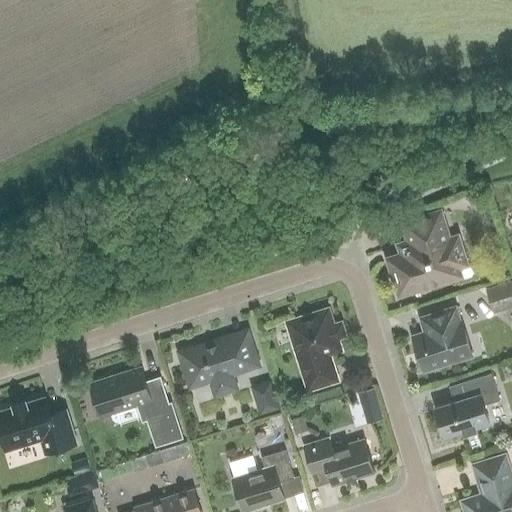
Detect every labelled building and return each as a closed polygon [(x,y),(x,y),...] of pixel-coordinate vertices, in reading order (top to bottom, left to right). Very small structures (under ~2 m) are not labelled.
[(461,274),(458,266),(465,264),(459,245),(450,248),(439,213),(404,224),(410,241),(400,244),(403,255),(389,259),(400,294),(461,274)] [(511,281),(511,280),(486,288),(494,313),(511,307),(511,281)] [(328,353),(340,350),(333,327),(335,327),(329,307),(310,313),(310,316),(288,323),(309,388),(336,380),(328,353)] [(422,370),(472,354),(462,323),(461,323),(455,307),(420,318),(425,334),(413,338),(422,370)] [(234,388),(231,378),(229,372),(256,364),(248,339),(232,344),(231,338),(193,350),(193,351),(188,352),(190,358),(189,358),(191,363),(186,365),(192,384),(202,381),(211,378),(216,394),(234,388)] [(154,409),(168,404),(160,377),(146,382),(141,367),(89,383),(100,417),(152,401),(154,409)] [(484,405),(500,400),(491,373),(461,383),(465,398),(435,407),(445,438),(463,432),(464,435),(477,431),(477,428),(490,424),(484,405)] [(251,386),(260,414),(281,408),(272,379),(251,386)] [(50,452),(76,443),(66,410),(50,415),(45,397),(26,403),(25,400),(13,404),(14,407),(0,411),(0,429),(6,450),(46,437),(50,452)] [(290,419),(294,433),(308,429),(304,415),(290,419)] [(332,485),(374,472),(364,440),(324,452),(320,441),(304,446),(313,474),(327,469),(332,485)] [(187,443),(174,446),(178,458),(190,454),(187,443)] [(279,482),(294,478),(286,450),(261,457),(265,469),(233,479),(242,511),(246,511),(261,507),(261,506),(284,498),(279,482)] [(71,462),(75,475),(90,470),(87,457),(71,462)] [(467,511),(511,511),(511,484),(504,457),(476,466),(485,496),(465,502),(467,511)] [(95,471),(82,475),(86,487),(99,483),(95,471)] [(200,511),(193,489),(136,507),(137,511),(133,511),(200,511)] [(95,511),(92,499),(64,508),(65,511),(95,511)]
